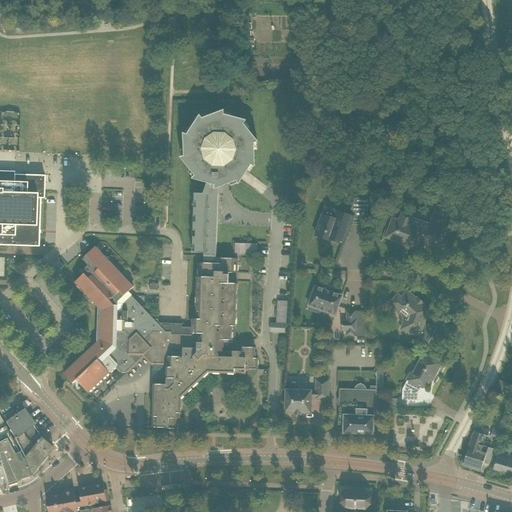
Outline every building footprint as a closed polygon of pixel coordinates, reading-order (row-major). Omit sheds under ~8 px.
[(79,360),(64,374),(69,379),(69,380),(73,383),(76,380),(81,385),(88,393),(103,378),(116,366),(122,373),(126,373),(134,365),(134,362),(137,362),(144,356),(151,363),(154,363),(156,363),(159,360),(163,365),(169,365),(168,378),(166,378),(166,384),(154,384),(154,385),(152,427),(168,428),(168,429),(180,429),(180,416),(180,413),(181,398),(183,396),(191,388),(196,384),(205,375),(208,372),(245,374),(245,369),(257,370),(258,358),(254,358),(255,348),(242,347),(242,352),(221,351),(221,347),(228,348),(228,340),(235,340),(236,318),(237,284),(235,284),(235,281),(234,281),(235,273),(237,273),(237,259),(216,258),(218,209),(218,200),(218,195),(219,187),(228,183),(237,180),(238,181),(237,183),(238,184),(240,181),(246,171),(251,163),(253,164),(253,167),(254,167),(253,142),(255,141),(257,143),(242,124),(243,122),(246,123),(246,122),(222,115),(223,113),(225,112),(224,111),(201,120),(200,118),(202,116),(201,116),(187,136),(185,135),(185,133),(184,133),(186,158),(183,158),(182,156),(181,157),(196,176),(195,178),(193,177),(193,178),(207,182),(203,194),(194,193),(194,202),(197,202),(197,208),(194,208),(193,216),(196,216),(196,222),(193,222),(193,231),(196,231),(196,237),(193,237),(193,245),(195,246),(195,251),(192,251),(192,253),(204,253),(203,263),(198,263),(198,265),(199,265),(198,277),(197,277),(196,307),(196,319),(192,319),(192,321),(192,327),(178,327),(178,325),(158,325),(158,319),(153,319),(131,295),(130,296),(127,293),(133,287),(95,247),(82,259),(88,265),(85,268),(87,270),(75,282),(83,292),(87,296),(91,300),(101,311),(101,312),(98,312),(98,328),(101,329),(100,331),(98,331),(98,338),(100,338),(100,339),(84,355),(81,356),(81,357),(79,360)] [(0,245),(39,247),(40,198),(43,198),(44,175),(14,174),(13,176),(0,175),(0,245)] [(374,211),(395,212),(396,200),(386,199),(386,203),(374,203),(374,211)] [(355,200),(350,217),(324,210),(316,238),(332,243),(332,242),(345,246),(351,225),(368,225),(368,200),(355,200)] [(413,218),(413,216),(402,212),(399,220),(392,218),(386,234),(385,238),(402,244),(401,246),(415,251),(422,234),(425,235),(425,237),(438,241),(446,219),(433,214),(429,224),(413,218)] [(235,253),(257,254),(257,244),(235,243),(235,253)] [(335,315),(342,296),(332,293),(332,292),(325,290),(315,287),(313,294),(311,293),(308,302),(309,303),(309,306),(321,310),(335,315)] [(418,337),(416,341),(427,345),(431,338),(420,334),(424,323),(421,322),(425,312),(425,311),(426,308),(422,305),(424,303),(417,297),(416,299),(407,291),(401,298),(398,295),(389,304),(399,313),(398,315),(398,317),(399,318),(399,320),(400,321),(402,323),(399,330),(418,337)] [(276,323),(286,324),(287,301),(277,301),(276,323)] [(343,322),(343,330),(347,330),(346,335),(355,335),(355,312),(347,312),(347,316),(347,322),(343,322)] [(271,332),(284,332),(284,324),(271,324),(271,332)] [(407,381),(402,389),(402,400),(419,401),(419,394),(422,388),(426,387),(431,378),(434,377),(441,363),(422,354),(412,372),(409,373),(405,380),(407,381)] [(382,405),(382,398),(383,371),(376,371),(376,386),(370,386),(370,390),(366,389),(365,387),(364,386),(364,385),(362,384),(361,384),(360,384),(358,384),(357,385),(356,386),(355,387),(355,388),(354,389),(339,389),(338,425),(343,425),(343,434),(374,435),(374,416),(367,416),(367,410),(376,410),(376,407),(382,407),(382,405)] [(285,412),(310,413),(311,398),(316,398),(316,399),(328,399),(329,380),(316,380),(316,392),(311,392),(311,391),(306,391),(306,388),(305,386),(302,385),(300,386),(298,388),(298,390),(286,390),(285,412)] [(397,399),(382,398),(382,405),(397,406),(397,399)] [(33,426),(35,424),(23,408),(5,421),(14,438),(12,439),(12,440),(22,432),(23,433),(33,426)] [(259,415),(253,420),(258,425),(263,421),(259,415)] [(0,427),(4,425),(0,416),(0,485),(16,480),(11,465),(10,466),(2,452),(0,452),(0,427)] [(5,426),(4,425),(0,427),(0,452),(2,452),(10,466),(11,465),(16,480),(29,476),(24,460),(12,440),(12,439),(5,426)] [(41,437),(33,426),(23,433),(22,432),(12,440),(24,460),(29,476),(30,476),(53,448),(41,437)] [(487,436),(489,431),(477,427),(476,430),(474,429),(465,457),(462,464),(481,470),(483,463),(489,465),(495,448),(488,446),(488,447),(482,445),(485,436),(487,436)] [(490,438),(496,440),(500,430),(493,428),(490,438)] [(493,469),(511,474),(511,456),(498,452),(493,469)] [(77,511),(78,511),(77,507),(83,506),(84,510),(80,510),(80,511),(111,511),(110,505),(107,489),(104,490),(103,484),(93,486),(93,489),(90,490),(90,487),(79,488),(80,493),(75,494),(74,489),(62,491),(62,494),(46,497),(48,511),(77,511)] [(351,511),(358,511),(359,509),(365,509),(371,505),(371,497),(366,491),(365,491),(365,492),(360,491),(359,491),(354,491),(354,490),(352,490),(352,491),(347,491),(347,490),(346,490),(345,491),(346,491),(341,495),(340,495),(340,496),(341,496),(340,502),(340,503),(345,508),(352,509),(351,511)] [(144,511),(151,509),(148,493),(128,498),(131,511),(144,511)]
